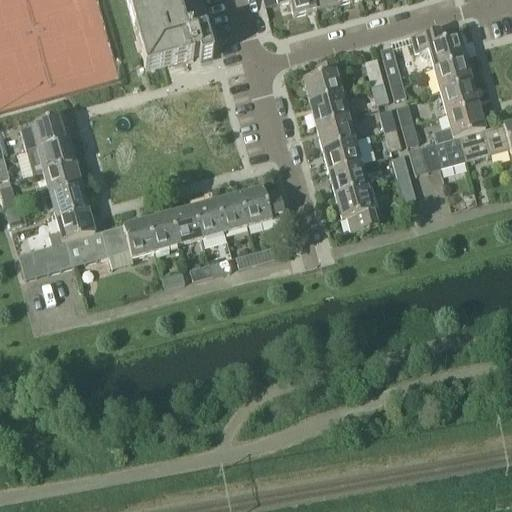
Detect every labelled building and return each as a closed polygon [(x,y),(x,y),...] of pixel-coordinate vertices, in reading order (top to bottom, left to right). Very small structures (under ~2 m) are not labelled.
[(123,0),(124,1),(145,76),(162,71),(199,61),(200,64),(210,61),(203,34),(185,39),(174,0),(123,0)] [(313,14),(309,0),(274,0),(276,7),(287,4),(292,20),(313,14)] [(309,0),(313,14),(336,8),(333,0),(309,0)] [(426,54),(431,72),(462,64),(456,41),(443,45),(439,32),(409,41),(414,57),(426,54)] [(378,56),(387,85),(397,82),(388,53),(378,56)] [(364,67),(370,90),(380,87),(374,64),(364,67)] [(431,72),(438,96),(469,87),(462,64),(431,72)] [(314,80),(300,84),(306,107),(338,99),(338,100),(344,99),(339,83),(334,66),(312,72),(314,80)] [(397,82),(387,85),(392,105),(402,102),(397,82)] [(380,87),(370,90),(375,110),(386,107),(380,87)] [(438,96),(444,119),(475,110),(469,87),(438,96)] [(338,99),(306,107),(313,130),(344,122),(338,100),(338,99)] [(394,112),(400,131),(410,128),(404,109),(394,112)] [(434,149),(431,149),(437,172),(462,165),(456,142),(482,135),(475,110),(444,119),(447,130),(430,135),(434,149)] [(378,117),(383,136),(393,133),(388,114),(378,117)] [(27,130),(34,154),(66,145),(60,121),(27,130)] [(344,122),(313,130),(319,154),(351,145),(344,122)] [(456,142),(462,165),(505,153),(508,162),(511,161),(511,126),(482,135),(456,142)] [(410,128),(400,131),(405,151),(415,148),(410,128)] [(393,133),(383,136),(389,155),(399,153),(393,133)] [(351,145),(319,154),(326,177),(357,168),(369,165),(362,142),(351,145)] [(31,180),(40,177),(73,168),(66,145),(34,154),(24,157),(31,180)] [(431,149),(419,153),(425,175),(437,172),(431,149)] [(425,175),(419,153),(407,156),(413,179),(425,175)] [(390,165),(395,183),(406,179),(401,161),(390,165)] [(37,203),(47,200),(79,192),(73,168),(40,177),(44,191),(34,193),(37,203)] [(357,168),(326,177),(332,200),(364,191),(357,168)] [(406,179),(395,183),(402,208),(413,205),(407,180),(406,179)] [(0,192),(0,200),(3,212),(14,209),(9,190),(0,192)] [(364,191),(332,200),(339,225),(348,222),(353,237),(380,230),(376,214),(370,194),(365,196),(364,191)] [(47,200),(53,223),(86,214),(79,192),(47,200)] [(237,199),(246,231),(283,221),(275,195),(262,199),(260,192),(237,199)] [(214,205),(223,237),(246,231),(237,199),(214,205)] [(190,212),(199,244),(223,237),(214,205),(190,212)] [(14,209),(3,212),(9,231),(20,228),(14,209)] [(167,218),(177,250),(199,244),(190,212),(167,218)] [(45,241),(48,251),(53,250),(55,257),(67,254),(65,246),(92,239),(86,214),(53,223),(57,238),(45,241)] [(144,224),(153,257),(177,250),(167,218),(144,224)] [(65,246),(67,254),(71,271),(127,256),(129,263),(153,257),(144,224),(92,239),(65,246)] [(48,251),(41,253),(48,277),(59,274),(55,257),(53,250),(48,251)] [(276,251),(253,258),(256,269),(279,262),(276,251)] [(41,253),(29,256),(36,281),(48,277),(41,253)] [(67,254),(55,257),(59,274),(71,271),(67,254)] [(36,281),(29,256),(17,260),(23,284),(36,281)] [(256,269),(253,258),(235,263),(238,274),(256,269)] [(227,265),(207,271),(210,282),(230,276),(227,265)] [(210,282),(207,271),(188,276),(191,287),(210,282)] [(160,283),(163,294),(184,289),(181,278),(160,283)]
